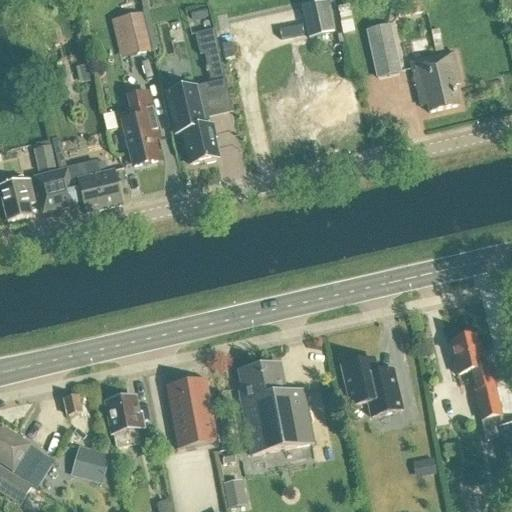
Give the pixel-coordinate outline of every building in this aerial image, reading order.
[(419,5),(421,4),(420,0),(395,0),(397,5),(403,4),(405,12),(398,13),(400,20),(421,15),(419,5)] [(301,10),(308,42),(332,37),(324,5),(301,10)] [(338,11),(343,38),(354,35),(349,8),(338,11)] [(128,21),(131,33),(137,57),(152,54),(143,17),(128,21)] [(367,34),(378,81),(402,76),(391,28),(367,34)] [(218,54),(214,33),(201,36),(205,57),(218,54)] [(231,46),(221,48),(225,62),(234,60),(231,46)] [(454,89),(459,88),(452,57),(411,66),(420,110),(426,108),(428,116),(458,109),(454,89)] [(90,68),(81,70),(85,86),(94,85),(90,68)] [(306,68),(271,77),(280,114),(282,121),(286,139),(321,130),(306,68)] [(195,90),(165,97),(174,138),(182,136),(190,169),(204,165),(206,167),(215,165),(216,163),(218,162),(213,142),(216,142),(213,128),(204,130),(195,90)] [(152,143),(160,141),(149,96),(127,102),(132,122),(123,124),(134,170),(157,164),(152,143)] [(95,150),(97,158),(108,156),(106,148),(95,150)] [(34,154),(38,175),(55,171),(50,150),(34,154)] [(65,174),(33,181),(42,217),(83,207),(85,217),(121,209),(113,175),(99,178),(96,166),(65,173),(65,174)] [(11,188),(0,190),(0,198),(7,226),(32,220),(29,209),(29,208),(35,207),(29,183),(23,185),(22,180),(9,183),(11,188)] [(479,356),(475,340),(450,346),(457,378),(472,375),(476,394),(474,395),(477,408),(479,407),(483,424),(478,425),(481,435),(505,430),(496,390),(492,391),(488,373),(484,355),(479,356)] [(367,407),(371,421),(401,414),(392,374),(376,377),(373,363),(341,370),(350,411),(367,407)] [(283,396),(278,367),(239,375),(242,391),(240,391),(252,455),(313,443),(304,393),(283,396)] [(217,445),(206,383),(165,391),(177,453),(217,445)] [(68,420),(80,417),(76,400),(64,403),(68,420)] [(137,417),(133,401),(106,406),(112,437),(116,437),(118,451),(140,448),(137,433),(145,431),(142,417),(137,417)] [(511,428),(505,430),(499,431),(508,472),(511,471),(511,428)] [(0,468),(12,477),(38,493),(45,482),(55,467),(29,450),(0,431),(0,468)] [(103,488),(111,458),(80,450),(72,479),(103,488)] [(224,468),(237,466),(235,455),(223,457),(224,468)] [(433,462),(413,466),(415,481),(435,477),(433,462)] [(0,495),(19,508),(30,492),(11,480),(0,473),(0,495)] [(241,484),(221,488),(226,511),(231,511),(246,509),(241,484)]
